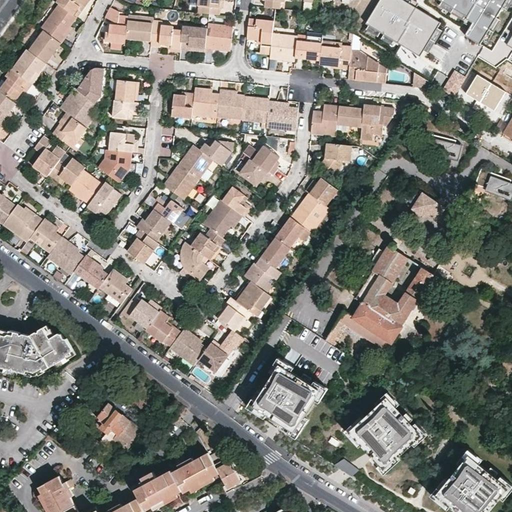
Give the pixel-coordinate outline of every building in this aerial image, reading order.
[(60,3),(78,16),(89,0),(58,0),(58,1),(60,3)] [(199,0),(199,4),(202,5),(202,12),(210,13),(217,14),(218,6),(220,6),(220,0),(199,0)] [(267,0),(267,7),(275,8),(282,8),(282,1),(286,1),(286,0),(267,0)] [(380,0),(366,23),(420,56),(441,22),(416,7),(418,5),(411,1),(410,3),(404,0),(380,0)] [(439,0),(467,17),(464,23),(470,27),(465,35),(480,45),(507,0),(439,0)] [(71,25),(78,16),(60,3),(42,27),(46,29),(62,42),(67,35),(65,33),(71,25)] [(121,10),(111,6),(106,16),(115,20),(119,21),(119,23),(112,22),(111,32),(109,31),(108,40),(114,41),(123,42),(127,43),(127,37),(130,15),(120,14),(121,10)] [(152,40),(154,20),(155,16),(130,13),(130,15),(127,37),(152,40)] [(272,34),(274,20),(250,18),(248,39),(256,40),(261,41),(260,45),(259,53),(270,55),(272,34)] [(172,47),(181,48),(183,30),(175,29),(175,26),(163,25),(163,21),(154,20),(152,40),(152,45),(162,46),(163,43),(172,44),(172,47)] [(231,52),(234,25),(209,22),(209,27),(207,47),(207,50),(215,51),(215,47),(224,48),(224,51),(231,52)] [(209,27),(184,24),(183,30),(181,48),(190,49),(190,45),(207,47),(209,27)] [(74,27),(71,25),(65,33),(67,35),(74,27)] [(47,63),(62,42),(46,29),(30,50),(47,63)] [(351,51),(361,52),(362,37),(353,32),(352,46),(351,51)] [(270,59),(295,61),(295,58),(297,42),(298,37),(272,34),(270,55),(270,59)] [(307,35),(298,34),(298,37),(297,42),(307,43),(307,35)] [(322,40),(322,37),(307,35),(307,43),(297,42),(295,58),(307,59),(315,60),(320,61),(321,46),(322,40)] [(351,51),(352,46),(341,45),(341,48),(321,46),(320,61),(320,63),(331,64),(340,65),(341,63),(350,64),(351,51)] [(40,74),(47,63),(30,50),(29,49),(14,69),(30,81),(37,72),(40,74)] [(367,81),(385,83),(386,71),(361,52),(351,51),(350,64),(349,69),(348,79),(367,81)] [(101,95),(104,68),(101,67),(99,68),(97,68),(94,69),(92,70),(90,71),(89,73),(78,88),(94,100),(96,102),(101,95)] [(30,81),(14,69),(7,77),(9,79),(0,90),(16,101),(21,94),(25,89),(27,91),(33,83),(30,81)] [(407,75),(391,71),(390,81),(407,82),(407,75)] [(443,88),(453,95),(464,77),(454,71),(443,88)] [(33,83),(40,74),(37,72),(30,81),(33,83)] [(413,86),(424,87),(430,81),(414,72),(413,86)] [(506,92),(478,74),(467,92),(477,98),(495,110),(506,92)] [(117,99),(139,101),(141,88),(137,88),(138,81),(119,79),(117,99)] [(63,109),(78,88),(76,87),(61,107),(63,109)] [(209,89),(196,87),(195,92),(193,115),(218,118),(218,117),(221,93),(213,92),(209,92),(209,89)] [(93,119),(94,112),(88,108),(94,100),(78,88),(63,109),(68,112),(87,127),(93,119)] [(16,101),(0,90),(0,89),(0,121),(4,124),(6,125),(12,116),(10,115),(12,111),(18,103),(16,101)] [(233,119),(242,120),(245,95),(238,94),(238,97),(228,95),(229,89),(221,89),(221,93),(218,117),(222,118),(233,119)] [(193,115),(195,92),(187,91),(186,95),(182,95),(175,94),(172,115),(192,118),(193,115)] [(245,95),(242,120),(267,124),(270,101),(270,98),(262,97),(261,101),(254,100),(254,96),(245,95)] [(141,114),(143,102),(139,101),(117,99),(116,99),(114,117),(128,118),(129,108),(138,109),(137,113),(141,114)] [(94,112),(99,105),(96,102),(94,100),(88,108),(94,112)] [(270,101),(267,124),(267,127),(287,130),(287,126),(297,127),(299,108),(290,106),(290,104),(270,101)] [(337,123),(339,105),(325,104),(324,110),(324,115),(313,114),(311,132),(336,135),(337,128),(337,123)] [(347,124),(362,126),(365,108),(339,105),(337,123),(347,124)] [(362,126),(361,137),(373,138),(374,132),(383,133),(385,124),(388,125),(394,117),(394,114),(396,114),(396,108),(373,105),(373,109),(365,108),(362,126)] [(132,113),(137,113),(138,109),(129,108),(128,118),(131,118),(132,113)] [(82,138),(89,128),(87,127),(68,112),(60,123),(63,124),(60,128),(57,127),(53,132),(71,146),(74,148),(82,138)] [(133,151),(138,152),(139,140),(135,140),(135,144),(126,143),(127,134),(113,132),(111,149),(133,151)] [(456,140),(425,132),(421,148),(432,151),(431,154),(459,161),(463,145),(456,143),(456,140)] [(135,144),(135,140),(130,139),(130,134),(127,134),(126,143),(135,144)] [(65,153),(66,152),(58,146),(54,152),(48,148),(52,142),(44,135),(35,147),(43,153),(34,165),(42,171),(48,176),(50,174),(65,153)] [(85,140),(82,138),(74,148),(77,150),(85,140)] [(214,159),(223,166),(234,152),(235,142),(217,140),(212,147),(209,145),(207,144),(202,150),(214,159)] [(321,164),(334,174),(340,165),(341,163),(342,163),(343,162),(343,161),(343,160),(349,161),(352,144),(335,143),(328,142),(326,157),(321,164)] [(200,179),(214,159),(202,150),(194,145),(189,152),(192,154),(186,161),(184,159),(180,164),(200,179)] [(250,149),(245,155),(252,160),(271,174),(273,175),(279,168),(277,167),(274,164),(277,160),(279,157),(265,146),(258,154),(250,149)] [(130,167),(133,151),(111,149),(107,148),(106,156),(99,166),(111,175),(120,182),(130,167)] [(84,169),(85,168),(65,153),(50,174),(64,185),(67,182),(72,186),(84,169)] [(266,181),(271,174),(252,160),(241,174),(258,186),(261,182),(264,179),(266,181)] [(185,199),(200,179),(180,164),(175,171),(178,173),(172,180),(169,178),(165,185),(185,199)] [(511,179),(482,168),(476,184),(487,188),(486,190),(511,200),(511,182),(511,179)] [(104,185),(84,169),(72,186),(70,189),(77,194),(79,191),(85,196),(83,199),(90,204),(104,185)] [(178,173),(175,171),(169,178),(172,180),(178,173)] [(312,179),(305,189),(310,193),(327,206),(334,196),(339,189),(321,176),(316,182),(312,179)] [(122,194),(106,182),(104,185),(90,204),(88,206),(93,210),(95,211),(97,213),(99,213),(101,214),(103,214),(104,213),(106,213),(108,212),(110,210),(112,208),(122,194)] [(244,215),(246,216),(251,209),(248,207),(246,209),(240,204),(247,195),(234,186),(224,199),(244,215)] [(342,192),(339,189),(334,196),(338,198),(342,192)] [(311,232),(312,232),(324,217),(330,208),(327,206),(310,193),(305,200),(307,201),(300,210),(298,208),(292,217),(311,232)] [(410,202),(416,206),(422,197),(415,193),(410,202)] [(0,194),(0,220),(4,224),(17,206),(0,194)] [(428,196),(424,194),(422,197),(416,206),(397,237),(405,242),(422,215),(425,215),(442,214),(447,209),(443,206),(428,196)] [(246,209),(248,207),(245,204),(250,197),(247,195),(240,204),(246,209)] [(172,221),(174,222),(185,208),(173,199),(167,208),(163,206),(166,202),(159,197),(152,206),(155,208),(172,221)] [(167,208),(173,199),(170,197),(166,202),(163,206),(167,208)] [(235,227),(244,215),(224,199),(222,198),(204,222),(212,229),(223,237),(233,225),(235,227)] [(305,200),(298,208),(300,210),(307,201),(305,200)] [(29,209),(20,202),(18,204),(28,211),(29,209)] [(454,214),(462,220),(469,208),(460,203),(461,202),(460,202),(454,214),(454,216),(454,214)] [(18,204),(17,206),(4,224),(28,241),(31,237),(44,220),(29,209),(28,211),(18,204)] [(157,241),(172,221),(155,208),(150,214),(146,219),(143,217),(136,226),(140,229),(157,241)] [(327,220),(334,211),(330,208),(324,217),(327,220)] [(395,214),(391,220),(399,225),(403,219),(395,214)] [(450,237),(457,242),(468,225),(462,220),(454,214),(454,216),(451,220),(452,234),(450,237)] [(292,217),(277,236),(292,247),(300,237),(305,241),(311,232),(292,217)] [(60,228),(46,218),(44,220),(55,229),(54,230),(57,232),(60,228)] [(55,229),(44,220),(31,237),(51,253),(63,237),(57,232),(54,230),(55,229)] [(159,243),(157,241),(140,229),(136,235),(139,237),(137,240),(128,252),(144,264),(159,243)] [(227,240),(223,237),(212,229),(206,236),(202,233),(193,246),(205,255),(209,258),(212,260),(218,252),(214,250),(218,245),(222,247),(227,240)] [(278,269),(293,248),(292,247),(277,236),(272,243),(271,242),(267,247),(262,253),(261,256),(278,269)] [(63,237),(51,253),(49,256),(73,274),(75,271),(86,256),(80,252),(74,247),(75,245),(63,237)] [(355,319),(393,344),(435,276),(424,269),(400,305),(386,296),(410,259),(398,251),(400,248),(399,244),(394,241),(357,299),(364,304),(355,319)] [(205,255),(193,246),(187,242),(184,246),(182,252),(182,256),(183,262),(185,265),(186,267),(187,268),(189,270),(190,271),(192,273),(201,280),(210,268),(205,264),(202,262),(205,255)] [(96,252),(92,250),(88,255),(92,258),(96,252)] [(88,255),(87,255),(86,256),(102,269),(104,267),(92,258),(88,255)] [(102,269),(86,256),(75,271),(99,288),(101,287),(109,274),(102,269)] [(266,291),(268,292),(283,272),(278,269),(261,256),(251,269),(253,271),(248,277),(253,281),(266,291)] [(186,267),(185,265),(180,271),(189,277),(192,273),(190,271),(189,270),(187,268),(186,267)] [(129,279),(114,268),(113,270),(124,279),(123,281),(126,283),(129,279)] [(123,303),(133,288),(126,283),(123,281),(124,279),(113,270),(109,274),(101,287),(123,303)] [(266,291),(253,281),(237,302),(250,311),(253,313),(259,318),(265,311),(263,309),(256,304),(266,291)] [(268,292),(266,291),(256,304),(263,309),(273,296),(268,292)] [(231,297),(217,317),(220,320),(234,299),(231,297)] [(154,307),(157,303),(150,298),(147,302),(154,307)] [(132,315),(139,304),(132,299),(122,313),(129,319),(132,315)] [(162,310),(163,308),(157,303),(154,307),(147,302),(143,299),(139,304),(132,315),(148,328),(162,310)] [(220,320),(235,331),(245,317),(250,311),(237,302),(234,299),(220,320)] [(148,328),(147,329),(164,342),(165,340),(173,346),(183,332),(175,326),(174,328),(169,324),(170,323),(173,319),(162,310),(148,328)] [(340,316),(350,323),(354,318),(354,317),(345,310),(340,316)] [(340,316),(326,339),(336,346),(350,323),(340,316)] [(354,318),(350,323),(390,349),(393,344),(355,319),(354,318)] [(47,326),(44,328),(50,340),(55,337),(51,330),(49,331),(47,326)] [(0,372),(5,373),(36,377),(63,362),(67,359),(68,355),(73,352),(66,340),(64,339),(62,335),(59,335),(55,337),(50,340),(44,328),(30,336),(14,334),(13,337),(9,337),(5,339),(0,338),(0,372)] [(173,346),(172,347),(195,366),(200,359),(208,347),(202,343),(197,339),(198,336),(187,328),(183,332),(173,346)] [(235,331),(234,331),(224,345),(221,348),(213,342),(208,347),(200,359),(217,372),(235,348),(237,350),(246,339),(235,331)] [(215,339),(213,342),(221,348),(224,345),(215,339)] [(76,356),(73,352),(68,355),(67,359),(63,362),(64,365),(69,362),(68,360),(76,356)] [(280,366),(254,406),(295,431),(320,391),(280,366)] [(92,379),(87,375),(81,383),(86,387),(92,379)] [(96,400),(84,391),(58,422),(66,428),(74,417),(73,416),(78,409),(80,410),(84,404),(90,408),(96,400)] [(418,436),(387,402),(353,432),(384,467),(418,436)] [(129,419),(108,404),(96,418),(102,423),(98,428),(107,434),(110,429),(117,434),(118,433),(124,437),(120,442),(128,448),(141,430),(128,420),(129,419)] [(242,482),(229,458),(216,465),(210,453),(194,462),(192,458),(186,462),(179,466),(181,469),(174,473),(172,470),(157,478),(154,472),(146,476),(148,479),(141,483),(144,486),(137,489),(148,510),(183,491),(184,493),(220,473),(229,489),(242,482)] [(186,462),(183,456),(176,460),(179,466),(186,462)] [(341,458),(336,465),(353,475),(357,467),(341,458)] [(486,511),(505,491),(469,460),(438,496),(456,511),(486,511)] [(71,489),(67,481),(64,483),(60,476),(39,487),(52,511),(144,511),(138,500),(123,507),(122,504),(115,508),(107,511),(98,511),(98,510),(94,511),(79,511),(72,497),(75,496),(71,489)]
